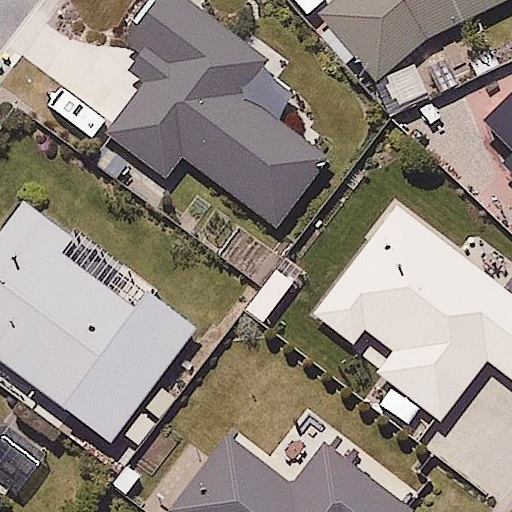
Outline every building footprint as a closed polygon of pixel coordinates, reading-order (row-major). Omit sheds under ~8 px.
[(105,136),(169,182),(188,155),(286,227),(334,161),(245,96),(273,56),(194,0),(151,0),(135,23),(152,35),(136,57),(152,69),(105,136)] [(511,0),(327,0),(325,1),(376,88),(511,7),(511,0)] [(511,106),(475,139),(511,181),(511,106)] [(397,425),(410,408),(442,432),(492,366),(511,381),(511,289),(397,200),(307,317),(349,350),(364,331),(392,353),(372,379),(385,388),(371,405),(397,425)] [(163,281),(88,226),(75,244),(23,206),(0,238),(0,365),(111,446),(195,331),(150,299),(163,281)] [(0,438),(10,424),(0,417),(0,438)] [(413,511),(328,447),(298,487),(226,433),(167,510),(170,511),(413,511)]
